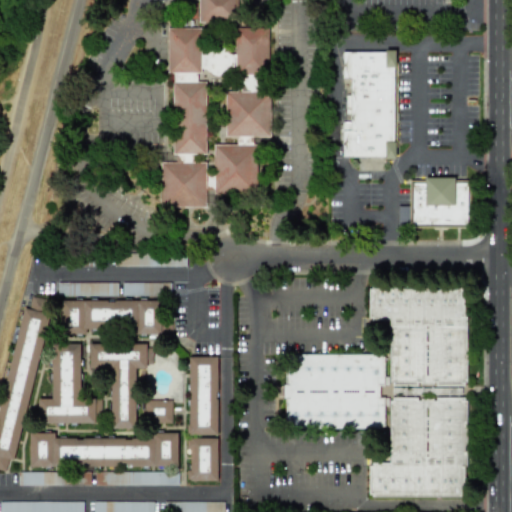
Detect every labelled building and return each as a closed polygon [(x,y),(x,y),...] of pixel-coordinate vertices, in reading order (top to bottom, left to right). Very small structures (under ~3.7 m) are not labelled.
[(197,0),(197,22),(236,23),(236,0),(197,0)] [(166,29),(168,73),(171,73),(174,162),(159,163),(161,208),(205,206),(205,193),(256,191),(254,137),(270,136),(266,27),(234,28),(234,50),(200,51),(200,28),(166,29)] [(342,157),(395,157),(395,52),(342,52),(342,79),(350,79),(350,95),(346,95),(346,122),(342,122),(342,157)] [(468,227),(468,180),(409,179),(409,206),(398,206),(397,226),(468,227)] [(185,267),(185,255),(115,253),(115,265),(185,267)] [(116,283),(56,282),(56,295),(116,295),(116,283)] [(121,295),(160,295),(160,283),(122,283),(121,295)] [(465,497),(465,398),(461,398),(461,384),(465,384),(465,287),(368,287),(368,319),(389,319),(389,385),(401,385),(401,398),(382,398),(382,354),(284,354),(284,427),(384,427),(384,406),(388,406),(388,463),(368,463),(368,497),(465,497)] [(21,307),(0,400),(0,470),(4,471),(7,459),(14,460),(50,300),(31,296),(28,309),(21,307)] [(100,398),(79,398),(79,343),(50,343),(50,398),(37,399),(37,423),(100,423),(100,398)] [(135,428),(134,367),(152,367),(152,344),(88,344),(88,368),(110,368),(110,428),(135,428)] [(216,356),(188,357),(188,435),(217,435),(216,356)] [(171,423),(171,399),(143,400),(144,424),(171,423)] [(53,436),(53,433),(28,433),(28,467),(177,466),(177,436),(53,436)] [(217,438),(188,438),(188,481),(216,481),(217,438)] [(177,471),(94,473),(94,486),(177,484),(177,471)] [(21,485),(90,485),(90,472),(21,472),(21,485)] [(81,511),(82,501),(0,501),(0,511),(81,511)] [(152,511),(153,502),(93,501),(92,511),(152,511)] [(223,511),(223,501),(164,502),(163,511),(223,511)]
